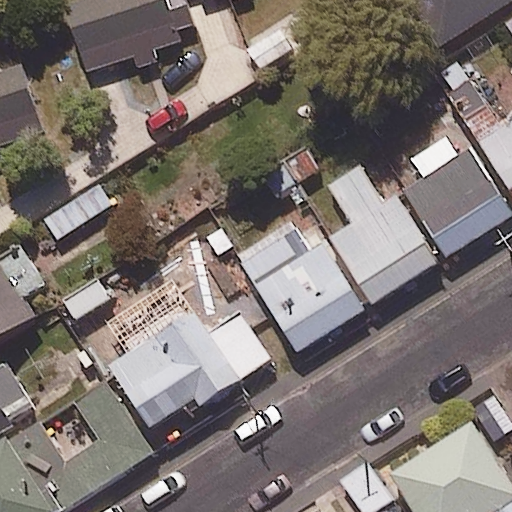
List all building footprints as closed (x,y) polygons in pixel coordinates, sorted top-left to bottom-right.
[(186,1),(172,6),(170,0),(84,0),(69,6),(95,79),(141,63),(147,80),(168,72),(162,55),(187,46),(183,35),(197,30),(186,1)] [(511,0),(409,0),(443,53),(511,9),(511,0)] [(284,31),(248,54),(263,79),(299,56),(284,31)] [(484,153),(511,197),(511,129),(507,133),(462,62),(436,78),(484,153)] [(0,167),(6,166),(3,155),(46,143),(27,73),(0,80),(0,167)] [(466,163),(452,141),(412,166),(426,188),(405,201),(448,269),(511,229),(511,217),(475,158),(466,163)] [(267,213),(302,192),(325,177),(310,152),(252,188),(267,213)] [(448,269),(405,201),(388,212),(375,192),(362,171),(331,191),(355,229),(330,245),(374,316),(448,269)] [(113,210),(100,190),(47,224),(61,245),(113,210)] [(374,316),(330,245),(318,227),(302,237),(295,225),(281,234),(239,260),(301,361),(374,316)] [(0,344),(36,324),(21,299),(42,287),(23,256),(0,270),(0,344)] [(104,287),(66,310),(78,329),(116,306),(104,287)] [(249,386),(213,337),(211,338),(180,295),(162,308),(179,332),(167,341),(162,334),(109,372),(157,438),(196,409),(203,419),(249,386)] [(213,337),(249,386),(276,366),(240,317),(213,337)] [(0,419),(27,403),(4,363),(0,365),(0,419)] [(16,446),(57,511),(76,511),(156,462),(109,387),(16,446)] [(511,511),(511,488),(476,432),(396,482),(414,511),(511,511)] [(0,511),(57,511),(16,446),(0,456),(0,511)] [(401,511),(371,469),(343,488),(360,511),(401,511)]
